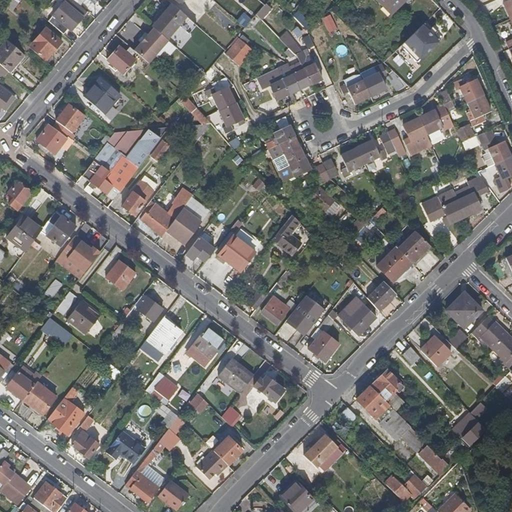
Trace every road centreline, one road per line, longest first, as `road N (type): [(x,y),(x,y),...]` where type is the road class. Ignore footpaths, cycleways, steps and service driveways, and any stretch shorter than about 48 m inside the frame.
road 1 (residential): [(331,395),(1,143)]
road 2 (residential): [(1,143),(130,0)]
road 3 (residential): [(462,262),(331,395)]
road 4 (residential): [(332,131),(415,96),(479,34)]
road 5 (residential): [(331,395),(220,511)]
road 6 (residential): [(0,419),(121,511)]
